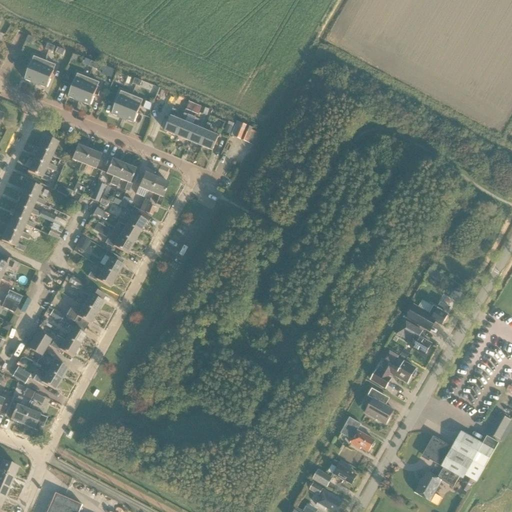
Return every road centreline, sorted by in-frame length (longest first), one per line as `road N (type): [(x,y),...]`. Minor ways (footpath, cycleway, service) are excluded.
road 1 (residential): [(45,455),(196,171)]
road 2 (unclassified): [(359,511),(511,243)]
road 3 (residential): [(196,171),(36,105)]
